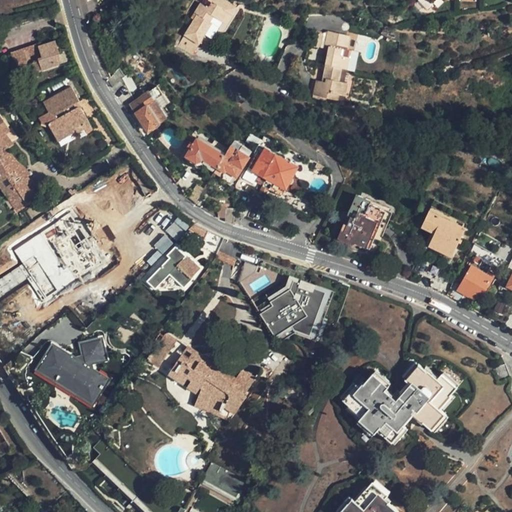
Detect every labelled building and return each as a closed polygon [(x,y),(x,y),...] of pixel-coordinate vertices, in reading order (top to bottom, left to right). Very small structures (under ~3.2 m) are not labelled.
[(232,9),(236,11),(241,3),(235,0),(214,0),(210,7),(203,2),(196,12),(199,14),(201,15),(197,22),(195,20),(183,38),(199,48),(217,20),(214,17),(217,12),(226,18),(232,9)] [(413,0),(427,9),(433,2),(438,6),(441,4),(447,8),(450,6),(457,10),(464,0),(413,0)] [(230,20),(236,11),(232,9),(226,18),(230,20)] [(325,41),(318,59),(333,64),(340,67),(344,57),(334,53),(336,47),(341,48),(346,36),(322,28),(318,39),(325,41)] [(310,45),(314,34),(308,31),(303,43),(310,45)] [(46,57),(41,41),(11,51),(16,67),(46,57)] [(333,64),(318,59),(313,73),(318,75),(316,78),(312,77),(307,75),(302,89),(325,98),(328,92),(333,94),(337,81),(329,78),(333,64)] [(81,108),(80,106),(77,107),(74,103),(77,101),(80,99),(72,85),(44,102),(51,113),(55,120),(48,124),(59,141),(62,140),(64,136),(65,133),(64,129),(73,123),(75,128),(83,124),(89,119),(85,114),(81,108)] [(166,117),(150,92),(132,105),(149,130),(166,117)] [(7,184),(14,179),(26,172),(9,146),(16,142),(10,131),(13,128),(6,117),(0,120),(0,174),(7,184)] [(89,119),(83,124),(87,132),(93,128),(89,119)] [(64,136),(62,140),(74,132),(75,130),(75,128),(73,123),(64,129),(65,133),(64,136)] [(218,167),(226,154),(200,136),(187,155),(207,169),(212,163),(218,167)] [(232,184),(243,169),(250,157),(242,151),(232,145),(231,147),(226,154),(218,167),(221,170),(219,174),(232,184)] [(302,167),(290,160),(261,145),(247,169),(266,180),(261,191),(268,195),(271,190),(285,198),(292,187),(302,167)] [(150,194),(141,181),(139,181),(132,170),(121,177),(122,178),(112,186),(118,196),(129,189),(138,203),(150,194)] [(26,172),(14,179),(18,185),(29,178),(26,172)] [(18,185),(19,188),(30,203),(42,195),(30,177),(29,178),(18,185)] [(197,185),(193,190),(200,195),(203,190),(197,185)] [(30,203),(19,188),(8,195),(18,211),(30,203)] [(200,195),(193,190),(188,197),(195,203),(200,195)] [(379,203),(353,193),(335,240),(349,246),(351,243),(374,252),(382,230),(390,212),(378,207),(379,203)] [(98,230),(100,228),(120,215),(111,202),(93,213),(83,220),(67,221),(67,233),(58,233),(58,248),(74,248),(86,247),(90,253),(85,256),(97,273),(118,259),(106,242),(101,246),(95,237),(98,233),(98,230)] [(429,210),(465,226),(468,219),(432,203),(429,210)] [(235,215),(235,209),(227,208),(226,222),(234,225),(235,215)] [(452,255),(465,226),(429,210),(421,226),(431,231),(435,233),(429,244),(452,255)] [(67,233),(67,221),(58,222),(58,233),(67,233)] [(109,240),(100,228),(98,230),(98,233),(95,237),(101,246),(106,242),(109,240)] [(217,254),(224,240),(204,229),(197,244),(217,254)] [(435,233),(431,231),(426,243),(429,244),(435,233)] [(86,247),(74,248),(81,258),(85,256),(90,253),(86,247)] [(178,250),(170,257),(172,259),(155,277),(164,286),(173,277),(184,287),(202,268),(178,250)] [(252,264),(244,262),(237,281),(240,285),(250,272),(252,264)] [(481,301),(493,279),(471,267),(459,291),(466,294),(467,294),(481,301)] [(253,306),(257,312),(269,304),(266,300),(286,286),(289,278),(325,292),(309,335),(292,328),(293,325),(290,323),(272,335),(278,340),(292,332),(313,340),(333,292),(285,273),(284,280),(265,295),(265,297),(253,306)] [(269,304),(257,312),(272,335),(290,323),(293,325),(292,328),(309,335),(325,292),(289,278),(286,286),(266,300),(269,304)] [(166,334),(156,349),(167,356),(178,338),(170,332),(166,334)] [(81,383),(81,392),(94,389),(101,395),(112,380),(96,368),(91,371),(88,369),(95,360),(101,358),(101,353),(109,351),(106,337),(86,341),(89,361),(89,363),(88,364),(80,364),(72,358),(69,360),(63,355),(69,348),(59,341),(42,363),(60,377),(66,376),(78,384),(81,383)] [(243,395),(256,375),(242,366),(237,374),(189,344),(176,364),(180,366),(174,375),(186,382),(189,378),(193,381),(191,385),(199,391),(202,387),(204,388),(196,407),(230,420),(244,396),(243,395)] [(167,356),(156,349),(149,360),(161,367),(167,356)] [(369,374),(356,387),(354,385),(341,400),(360,417),(357,421),(373,434),(376,431),(395,447),(408,431),(401,425),(406,418),(408,416),(410,415),(428,430),(442,415),(436,409),(453,389),(438,376),(433,380),(416,365),(402,381),(407,385),(398,395),(393,401),(382,392),(385,388),(369,374)] [(94,389),(81,392),(95,402),(101,395),(94,389)] [(204,482),(215,487),(212,494),(234,504),(247,477),(213,462),(204,482)] [(373,482),(355,501),(353,499),(341,511),(398,511),(400,510),(386,497),(388,495),(373,482)]
